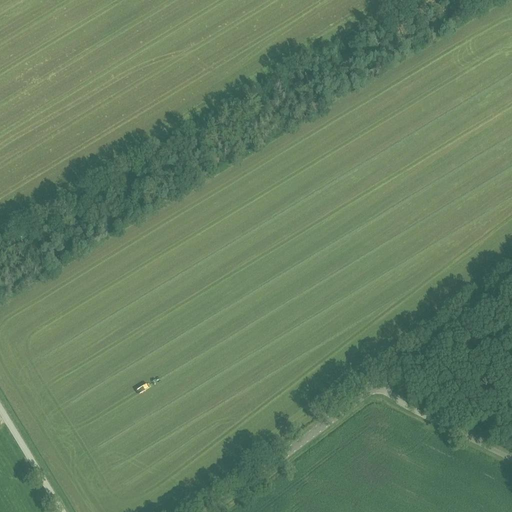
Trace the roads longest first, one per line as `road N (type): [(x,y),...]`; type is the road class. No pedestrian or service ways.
road 1 (tertiary): [(211,511),(373,387)]
road 2 (tertiary): [(373,387),(511,283)]
road 3 (unclassified): [(511,460),(373,387)]
road 4 (unclassified): [(62,511),(0,408)]
